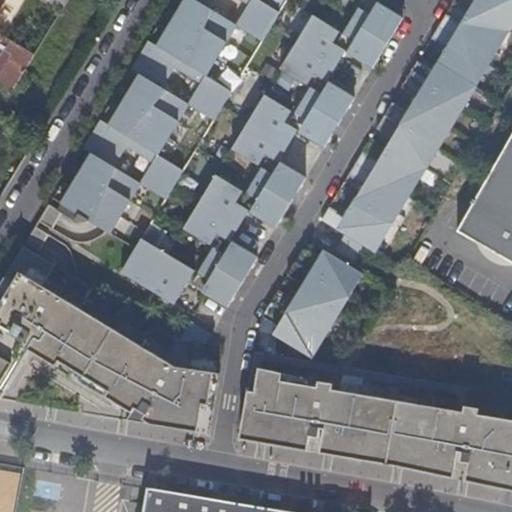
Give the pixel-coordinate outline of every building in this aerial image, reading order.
[(62,11),(67,0),(48,0),(46,4),(62,11)] [(186,0),(159,47),(207,78),(238,27),(212,11),(195,0),(186,0)] [(195,0),(212,11),(218,0),(239,0),(250,7),(238,27),(264,43),(281,15),(255,0),(195,0)] [(373,0),(366,0),(353,21),(389,43),(404,19),(373,0)] [(471,10),(505,31),(510,33),(511,29),(511,5),(503,0),(473,0),(476,2),(471,10)] [(505,31),(471,10),(463,24),(447,15),(440,27),(489,57),(505,31)] [(327,81),(330,82),(348,52),(338,46),(342,39),(339,37),(343,31),(317,15),(284,69),(310,85),(317,74),(320,76),(327,81)] [(348,52),(374,68),(389,43),(353,21),(342,39),(338,46),(348,52)] [(448,48),(438,64),(472,85),(489,57),(440,27),(433,39),(448,48)] [(23,48),(36,55),(46,38),(34,31),(23,48)] [(0,80),(0,81),(15,90),(36,55),(23,48),(0,34),(0,48),(14,56),(0,80)] [(141,75),(163,89),(175,68),(202,85),(190,105),(215,121),(232,93),(207,78),(159,47),(149,41),(132,70),(141,75)] [(472,85),(438,64),(434,71),(419,62),(411,75),(465,108),(477,88),(472,85)] [(141,75),(110,126),(159,156),(190,105),(163,89),(141,75)] [(465,108),(411,75),(403,88),(418,97),(414,105),(452,128),(465,108)] [(320,76),(305,101),(341,123),(356,98),(330,82),(327,81),(320,76)] [(511,88),(433,219),(510,266),(511,262),(511,88)] [(290,126),(326,148),(341,123),(305,101),(290,126)] [(414,105),(409,112),(394,103),(386,116),(440,149),(452,128),(414,105)] [(440,149),(386,116),(379,128),(393,139),(389,146),(422,167),(427,170),(440,149)] [(0,168),(14,176),(35,142),(20,134),(0,167),(0,168)] [(364,152),(357,164),(406,194),(422,167),(389,146),(379,162),(364,152)] [(93,154),(62,205),(111,234),(142,184),(93,154)] [(271,156),(256,181),(292,203),(307,178),(271,156)] [(389,221),(406,194),(357,164),(349,176),(365,185),(355,201),(389,221)] [(256,181),(241,206),(277,228),(292,203),(256,181)] [(345,234),(365,247),(371,250),(389,221),(355,201),(346,217),(330,208),(322,221),(345,234)] [(345,234),(335,250),(356,262),(365,247),(345,234)] [(223,236),(208,261),(244,282),(259,258),(223,236)] [(142,238),(122,271),(148,287),(168,254),(142,238)] [(25,246),(0,287),(0,326),(13,335),(10,341),(23,348),(26,343),(134,408),(126,422),(198,434),(199,428),(211,429),(220,375),(188,370),(184,394),(171,392),(164,389),(177,368),(44,287),(57,266),(25,246)] [(319,260),(304,251),(296,264),(350,297),(363,275),(324,252),(319,260)] [(195,270),(168,254),(148,287),(174,303),(195,270)] [(193,285),(229,307),(244,282),(208,261),(193,285)] [(296,264),(288,277),(304,286),(299,294),(338,317),(350,297),(296,264)] [(338,317),(299,294),(295,301),(279,292),(272,305),(325,337),(338,317)] [(325,337),(272,305),(264,318),(279,327),(275,333),(314,357),(325,337)] [(193,322),(182,340),(207,343),(213,334),(193,322)] [(0,348),(0,386),(17,358),(2,349),(0,348)] [(317,390),(257,380),(248,436),(308,447),(310,439),(318,440),(320,430),(311,428),(314,411),(328,413),(333,386),(318,384),(317,390)] [(433,475),(445,478),(456,411),(433,408),(433,411),(427,410),(428,407),(368,398),(368,401),(362,401),(363,397),(340,394),(329,457),(433,475)] [(480,410),(465,408),(460,436),(480,438),(478,456),(461,454),(459,464),(468,465),(467,474),(474,475),(472,484),(511,492),(511,420),(479,414),(480,410)] [(297,511),(149,484),(144,511),(297,511)]
